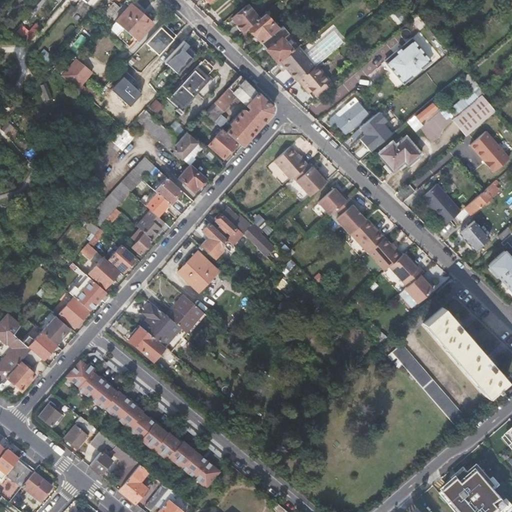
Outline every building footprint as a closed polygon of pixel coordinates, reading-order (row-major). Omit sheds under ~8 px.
[(103,10),(98,16),(104,20),(109,15),(110,16),(118,6),(113,2),(104,11),(103,10)] [(121,30),(126,34),(134,41),(137,39),(151,22),(136,9),(138,7),(132,2),(116,20),(123,27),(121,30)] [(243,31),(248,27),(258,18),(246,3),(231,16),(243,31)] [(153,21),(138,7),(136,9),(151,22),(153,21)] [(248,27),(261,41),(276,29),(277,27),(275,25),(265,12),(258,18),(248,27)] [(146,41),(159,53),(176,34),(163,22),(146,41)] [(22,25),(16,32),(25,38),(31,31),(22,25)] [(276,29),(261,41),(278,61),(279,60),(293,49),(276,29)] [(134,41),(126,34),(120,42),(128,49),(134,41)] [(413,38),(386,60),(404,82),(431,60),(413,38)] [(165,60),(178,72),(195,53),(190,48),(191,46),(184,39),(165,60)] [(290,73),(296,81),(298,79),(315,65),(298,45),(293,49),(279,60),(286,68),(287,67),(292,72),(290,73)] [(127,62),(140,71),(145,64),(132,56),(127,62)] [(61,74),(69,80),(77,87),(91,72),(75,57),(67,67),(61,74)] [(47,62),(61,74),(67,67),(61,63),(59,65),(50,58),(47,62)] [(202,61),(167,98),(176,107),(175,109),(180,114),(182,111),(180,108),(196,90),(204,98),(218,83),(209,73),(212,70),(205,63),(202,61)] [(309,87),(317,97),(328,87),(325,83),(330,79),(317,64),(315,65),(298,79),(306,89),(309,87)] [(240,74),(204,112),(207,115),(220,126),(226,120),(220,114),(233,99),(237,102),(240,99),(246,104),(245,104),(249,108),(247,110),(245,108),(242,109),(229,123),(231,125),(226,131),(242,145),(272,111),(271,104),(240,74)] [(453,119),(467,134),(496,109),(482,88),(477,82),(471,75),(463,82),(470,91),(457,103),(459,106),(457,108),(461,112),(453,119)] [(141,93),(123,76),(111,89),(129,106),(141,93)] [(477,82),(482,88),(487,84),(482,78),(477,82)] [(83,85),(80,90),(86,95),(91,100),(95,95),(83,85)] [(80,90),(77,87),(72,93),(81,101),(86,95),(80,90)] [(81,101),(67,117),(72,121),(79,114),(86,106),(92,100),(91,100),(86,95),(81,101)] [(160,114),(164,104),(154,99),(150,109),(160,114)] [(94,113),(99,107),(92,100),(86,106),(94,113)] [(336,113),(327,120),(331,125),(336,121),(345,132),(369,113),(359,102),(340,117),(336,113)] [(432,103),(417,115),(421,120),(436,108),(432,103)] [(144,108),(134,118),(169,150),(174,144),(178,140),(144,108)] [(94,118),(100,122),(107,113),(102,109),(94,118)] [(107,113),(100,122),(107,127),(114,119),(108,114),(107,113)] [(79,114),(72,121),(78,126),(85,118),(79,114)] [(114,119),(107,127),(107,128),(96,141),(95,141),(87,150),(86,152),(93,158),(110,139),(121,125),(114,119)] [(366,122),(351,134),(363,149),(378,137),(366,122)] [(13,124),(4,128),(11,142),(20,138),(13,124)] [(125,128),(121,125),(110,139),(93,158),(84,169),(95,178),(120,148),(122,149),(134,136),(127,130),(129,129),(127,126),(125,128)] [(178,140),(174,144),(177,147),(174,150),(181,157),(187,151),(196,141),(189,135),(191,133),(187,130),(178,140)] [(222,130),(208,144),(223,157),(237,142),(222,130)] [(474,144),(498,171),(511,158),(511,155),(490,130),(474,144)] [(392,140),(377,153),(385,162),(393,171),(404,161),(407,165),(408,164),(408,163),(418,154),(419,153),(420,154),(421,153),(406,135),(395,144),(392,141),(393,141),(392,140)] [(87,150),(95,141),(93,139),(85,148),(87,150)] [(274,159),(291,178),(293,176),(308,162),(302,155),(301,156),(290,144),(274,159)] [(181,157),(183,159),(189,164),(195,158),(187,151),(181,157)] [(154,166),(154,165),(145,156),(133,168),(143,177),(154,166)] [(308,162),(293,176),(310,194),(328,178),(323,172),(321,174),(309,161),(308,162)] [(205,178),(190,165),(178,177),(193,191),(205,178)] [(166,176),(154,166),(143,177),(142,179),(146,182),(152,176),(155,174),(156,174),(155,175),(163,180),(166,176)] [(143,177),(133,168),(110,193),(111,194),(120,202),(136,184),(142,179),(143,177)] [(69,171),(59,183),(65,188),(75,176),(69,171)] [(181,189),(166,176),(163,180),(154,189),(157,191),(169,202),(181,189)] [(146,182),(142,179),(136,184),(140,188),(146,182)] [(468,203),(470,204),(474,210),(496,190),(493,186),(497,182),(495,180),(468,203)] [(445,222),(460,209),(436,182),(421,195),(445,222)] [(319,201),(330,213),(336,208),(348,197),(343,191),(341,193),(334,186),(319,201)] [(157,215),(169,202),(157,191),(145,205),(150,209),(157,215)] [(120,202),(111,194),(91,217),(99,224),(104,218),(115,207),(120,202)] [(336,218),(350,233),(351,233),(366,219),(352,203),(355,201),(350,196),(348,197),(336,208),(340,214),(336,218)] [(228,206),(222,212),(231,222),(242,232),(243,233),(244,232),(267,254),(274,246),(260,232),(262,230),(254,222),(251,224),(239,213),(237,215),(228,206)] [(115,207),(104,218),(110,223),(120,211),(115,207)] [(158,216),(157,215),(150,209),(136,225),(140,228),(144,232),(158,216)] [(230,233),(226,237),(230,241),(232,243),(242,232),(231,222),(222,212),(221,214),(219,212),(215,216),(217,218),(215,219),(220,224),(218,226),(223,231),(225,228),(230,233)] [(158,223),(162,219),(158,216),(144,232),(152,238),(162,227),(158,223)] [(368,250),(384,236),(379,229),(378,230),(367,218),(366,219),(351,233),(367,251),(368,250)] [(99,228),(88,219),(83,225),(91,232),(87,238),(89,240),(99,228)] [(474,220),(460,232),(474,249),(488,237),(474,220)] [(208,235),(205,238),(217,249),(220,246),(223,242),(233,251),(237,247),(232,243),(230,241),(226,237),(210,222),(202,230),(208,235)] [(498,234),(502,240),(505,238),(511,231),(511,229),(508,226),(498,234)] [(99,228),(89,240),(87,242),(91,246),(104,231),(99,228)] [(144,232),(140,228),(132,236),(137,240),(144,232)] [(502,240),(500,241),(503,244),(507,241),(511,246),(511,231),(505,238),(502,240)] [(139,252),(152,238),(144,232),(137,240),(131,246),(139,252)] [(384,269),(389,265),(402,253),(396,246),(395,247),(385,235),(384,236),(368,250),(384,269)] [(205,238),(200,244),(211,255),(217,249),(205,238)] [(43,240),(36,249),(45,256),(52,248),(43,240)] [(91,246),(87,242),(83,248),(92,255),(96,250),(91,246)] [(136,257),(121,244),(108,258),(123,271),(136,257)] [(204,279),(206,281),(218,270),(197,250),(177,270),(195,287),(204,279)] [(511,259),(504,250),(487,264),(511,291),(511,259)] [(389,265),(408,286),(422,273),(424,271),(419,265),(417,267),(404,252),(402,253),(389,265)] [(102,257),(88,273),(104,287),(118,272),(102,257)] [(281,269),(285,273),(296,263),(291,258),(281,269)] [(6,267),(0,273),(0,289),(6,283),(4,282),(8,279),(9,279),(14,274),(8,270),(6,267)] [(422,273),(408,286),(405,288),(418,302),(433,288),(426,280),(427,278),(422,273)] [(110,295),(91,279),(82,290),(77,285),(70,293),(73,296),(75,298),(88,310),(99,298),(104,303),(110,295)] [(198,290),(206,281),(204,279),(195,287),(198,290)] [(324,289),(330,295),(336,290),(330,284),(324,289)] [(7,286),(2,291),(10,298),(15,292),(10,288),(7,286)] [(183,293),(166,313),(169,315),(186,295),(183,293)] [(186,295),(169,315),(186,330),(203,311),(186,295)] [(75,298),(73,296),(59,312),(61,316),(73,326),(88,310),(75,298)] [(141,325),(164,345),(171,350),(187,331),(186,330),(169,315),(166,313),(151,300),(146,305),(151,309),(148,312),(150,314),(141,325)] [(461,328),(454,320),(442,305),(423,322),(487,395),(494,389),(497,386),(505,379),(494,366),(487,358),(461,328)] [(0,361),(0,381),(1,382),(5,377),(12,369),(20,361),(23,357),(30,349),(27,347),(23,342),(13,334),(20,325),(8,314),(0,322),(0,341),(6,346),(7,346),(11,348),(0,361)] [(70,327),(56,315),(41,332),(55,344),(70,327)] [(31,323),(26,318),(22,323),(27,328),(31,323)] [(456,319),(454,320),(461,328),(463,327),(456,319)] [(131,331),(134,334),(130,339),(152,359),(164,345),(141,325),(139,323),(131,331)] [(55,344),(41,332),(34,339),(27,347),(30,349),(41,358),(42,360),(56,345),(55,344)] [(27,347),(34,339),(29,335),(23,342),(27,347)] [(401,342),(391,350),(396,356),(453,422),(463,414),(401,342)] [(41,358),(30,349),(23,357),(34,367),(41,358)] [(488,357),(487,358),(494,366),(496,365),(488,357)] [(80,359),(67,374),(167,457),(169,455),(207,486),(220,471),(212,464),(210,467),(198,457),(200,455),(187,444),(185,446),(180,442),(183,440),(176,435),(175,437),(168,431),(167,432),(160,427),(162,425),(150,415),(149,417),(143,412),(144,411),(137,405),(138,403),(126,394),(125,396),(117,389),(116,390),(110,385),(112,384),(100,374),(98,375),(92,370),(94,367),(88,363),(87,364),(80,359)] [(12,369),(27,382),(34,374),(20,361),(12,369)] [(20,390),(27,382),(12,369),(5,377),(11,382),(20,390)] [(1,382),(0,382),(0,389),(3,392),(11,382),(5,377),(1,382)] [(63,401),(51,391),(44,400),(47,403),(38,414),(50,425),(60,413),(56,409),(63,401)] [(253,408),(247,414),(261,426),(266,419),(253,408)] [(93,425),(80,415),(78,417),(79,418),(65,437),(76,446),(93,425)] [(511,428),(503,436),(511,446),(511,428)] [(90,443),(100,450),(105,443),(109,439),(103,434),(99,430),(90,443)] [(129,474),(139,462),(109,439),(105,443),(122,458),(120,461),(126,466),(116,479),(121,484),(129,474)] [(17,459),(5,450),(0,456),(0,469),(5,474),(17,459)] [(100,450),(88,465),(99,474),(111,459),(100,450)] [(17,459),(5,474),(14,481),(15,480),(21,486),(32,472),(17,459)] [(118,489),(134,502),(146,487),(139,481),(148,470),(139,462),(129,474),(121,484),(118,489)] [(468,467),(440,491),(459,511),(506,511),(511,507),(511,505),(498,489),(501,487),(478,463),(471,469),(468,467)] [(51,486),(32,472),(21,486),(39,501),(51,486)] [(149,509),(154,503),(158,499),(168,486),(163,482),(144,505),(149,509)] [(184,511),(191,504),(168,486),(158,499),(154,503),(160,508),(156,511),(184,511)] [(287,511),(275,501),(269,508),(273,511),(287,511)]
